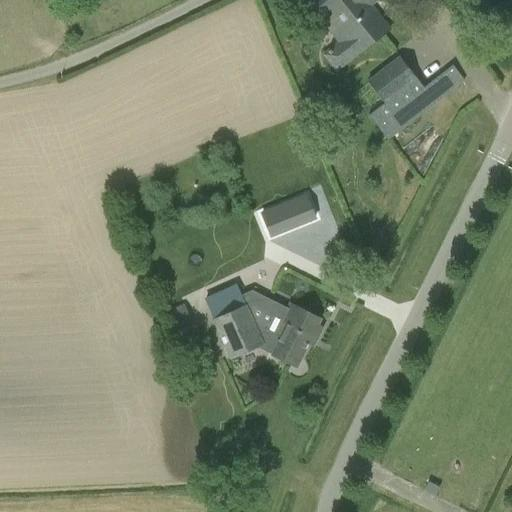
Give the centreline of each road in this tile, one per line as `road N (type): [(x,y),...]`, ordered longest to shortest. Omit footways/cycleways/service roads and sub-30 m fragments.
road 1 (unclassified): [(327,511),(511,118)]
road 2 (unclassified): [(199,0),(95,52),(0,82)]
